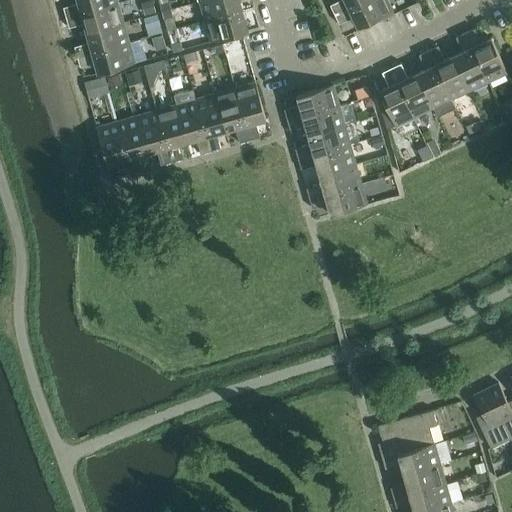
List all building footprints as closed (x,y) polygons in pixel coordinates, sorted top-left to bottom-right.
[(63,7),(66,18),(118,3),(117,0),(77,0),(78,3),(63,7)] [(238,0),(203,0),(199,1),(205,21),(242,10),(238,0)] [(340,0),(330,5),(334,15),(364,0),(340,0)] [(387,0),(364,0),(334,15),(339,24),(353,17),(358,27),(392,11),(387,0)] [(153,1),(142,4),(145,15),(156,12),(153,1)] [(118,3),(66,18),(69,28),(84,24),(86,33),(123,23),(118,3)] [(242,10),(205,21),(211,41),(248,31),(242,10)] [(157,15),(144,18),(147,29),(160,25),(157,15)] [(164,19),(168,31),(176,29),(173,16),(164,19)] [(74,47),(77,57),(129,42),(123,23),(86,33),(89,42),(74,47)] [(475,28),(465,33),(488,81),(507,72),(491,38),(481,42),(475,28)] [(176,29),(168,31),(171,43),(180,41),(176,29)] [(462,51),(453,56),(470,90),(488,81),(465,33),(455,37),(462,51)] [(162,35),(151,38),(155,50),(165,47),(162,35)] [(129,42),(77,57),(80,67),(95,63),(98,73),(135,63),(129,42)] [(222,44),(210,47),(213,55),(225,51),(222,44)] [(438,46),(428,50),(451,99),(470,90),(453,56),(445,60),(438,46)] [(425,69),(416,73),(433,108),(437,117),(456,108),(451,99),(428,50),(418,55),(425,69)] [(196,51),(184,55),(186,63),(198,59),(196,51)] [(156,62),(144,66),(148,79),(160,75),(159,71),(156,62)] [(401,63),(391,68),(415,117),(433,108),(416,73),(408,77),(401,63)] [(382,72),(388,87),(379,91),(389,112),(391,118),(395,126),(415,117),(391,68),(382,72)] [(139,71),(127,74),(129,83),(141,80),(139,71)] [(118,75),(107,79),(109,86),(120,83),(118,75)] [(255,82),(235,88),(249,140),(260,137),(255,122),(266,119),(255,82)] [(284,109),(287,120),(339,105),(333,84),(296,95),(299,105),(284,109)] [(368,86),(355,90),(358,100),(362,99),(371,96),(368,86)] [(235,88),(215,94),(226,130),(235,128),(239,143),(249,140),(235,88)] [(176,105),(186,141),(196,139),(200,154),(210,151),(196,99),(195,99),(193,90),(173,95),(176,105)] [(215,94),(196,99),(210,151),(220,148),(216,133),(226,130),(215,94)] [(371,96),(362,99),(364,104),(368,106),(373,105),(371,96)] [(176,105),(156,110),(171,162),(181,159),(177,144),(186,141),(176,105)] [(339,105),(287,120),(290,130),(305,126),(307,135),(344,125),(339,105)] [(156,110),(137,116),(147,153),(156,150),(161,165),(171,162),(156,110)] [(395,126),(391,118),(389,112),(384,115),(388,129),(395,126)] [(137,116),(117,121),(132,173),(142,170),(138,155),(147,153),(137,116)] [(132,173),(117,121),(96,127),(107,164),(117,161),(121,176),(132,173)] [(477,122),(466,127),(470,135),(481,130),(477,122)] [(295,149),(298,159),(350,144),(344,125),(307,135),(310,144),(295,149)] [(381,137),(371,140),(373,148),(383,145),(381,137)] [(431,142),(428,144),(433,155),(440,151),(437,144),(431,142)] [(350,144),(298,159),(301,169),(316,165),(319,174),(355,164),(350,144)] [(424,146),(422,151),(426,158),(433,155),(428,144),(424,146)] [(306,188),(309,198),(361,183),(355,164),(319,174),(321,184),(306,188)] [(361,183),(309,198),(312,208),(327,204),(330,214),(367,204),(361,183)] [(498,383),(486,389),(510,439),(511,437),(511,399),(507,402),(498,383)] [(510,439),(486,389),(473,395),(482,414),(476,417),(490,448),(510,439)] [(379,449),(382,458),(434,444),(429,427),(437,425),(433,410),(378,425),(384,448),(379,449)] [(474,432),(462,436),(464,444),(477,440),(474,432)] [(434,444),(382,458),(385,469),(400,464),(403,474),(440,463),(434,444)] [(390,487),(393,498),(445,483),(440,463),(403,474),(405,483),(390,487)] [(483,463),(474,465),(477,474),(484,472),(486,472),(483,463)] [(477,474),(474,475),(476,484),(486,481),(484,472),(477,474)] [(445,483),(393,498),(396,508),(411,503),(413,511),(417,511),(451,503),(445,483)] [(453,511),(451,503),(417,511),(453,511)]
